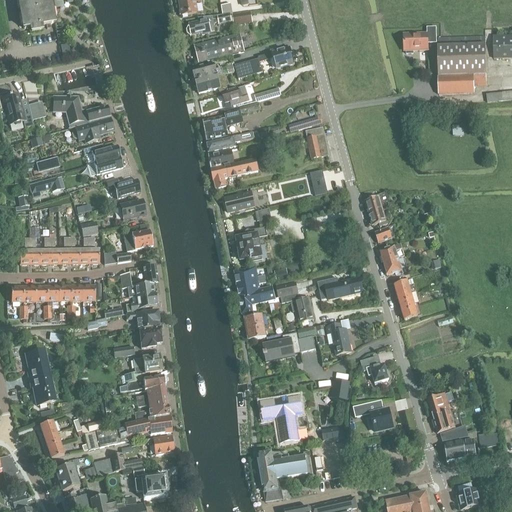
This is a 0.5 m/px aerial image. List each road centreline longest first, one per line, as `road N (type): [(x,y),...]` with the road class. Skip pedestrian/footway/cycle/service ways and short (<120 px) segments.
road 1 (tertiary): [(438,476),(302,0)]
road 2 (unclassified): [(272,511),(438,476)]
road 3 (residential): [(0,277),(146,264)]
